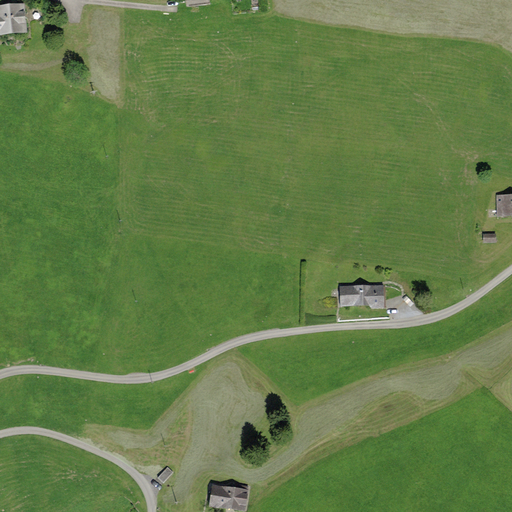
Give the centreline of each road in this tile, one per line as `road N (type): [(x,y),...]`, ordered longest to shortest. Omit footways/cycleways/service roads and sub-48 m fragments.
road 1 (unclassified): [(0,375),(35,369),(159,376),(271,334),(429,320),(511,270)]
road 2 (unclassified): [(0,434),(36,431),(121,463),(140,479),(152,511)]
